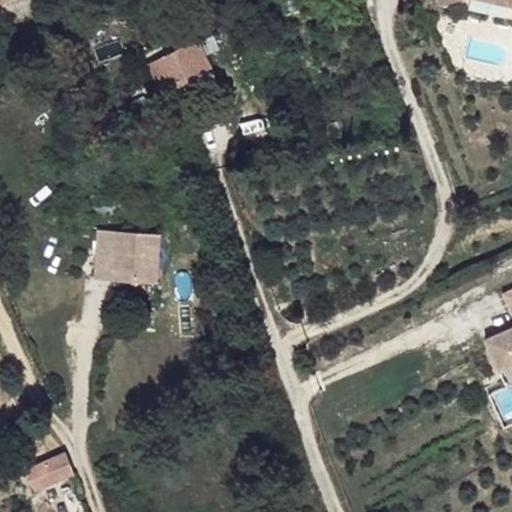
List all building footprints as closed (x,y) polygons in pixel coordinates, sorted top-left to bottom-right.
[(198,74),(212,67),(197,39),(149,62),(166,96),(200,79),(198,74)] [(157,283),(160,234),(99,229),(96,279),(113,280),(113,269),(134,271),(134,281),(157,283)] [(134,281),(134,271),(113,269),(113,280),(134,281)] [(511,288),(503,293),(511,310),(511,309),(511,288)] [(511,327),(485,339),(499,371),(511,365),(511,327)] [(75,473),(66,450),(46,459),(28,468),(31,477),(50,468),(56,481),(75,473)] [(56,481),(50,468),(31,477),(37,490),(56,481)]
